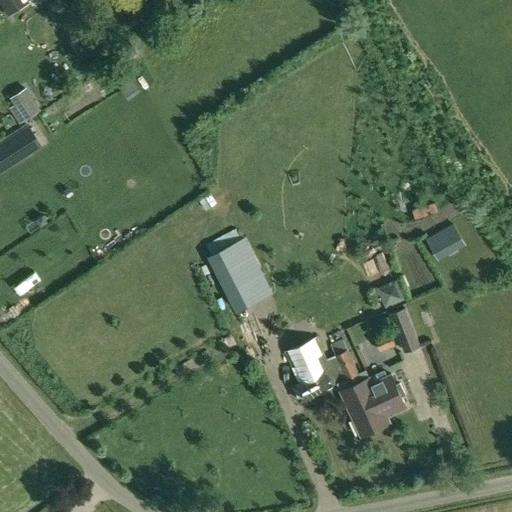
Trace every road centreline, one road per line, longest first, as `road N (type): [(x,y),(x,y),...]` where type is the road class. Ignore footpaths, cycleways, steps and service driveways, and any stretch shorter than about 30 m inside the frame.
road 1 (unclassified): [(145,511),(110,487),(0,362)]
road 2 (unclassified): [(511,481),(361,511)]
